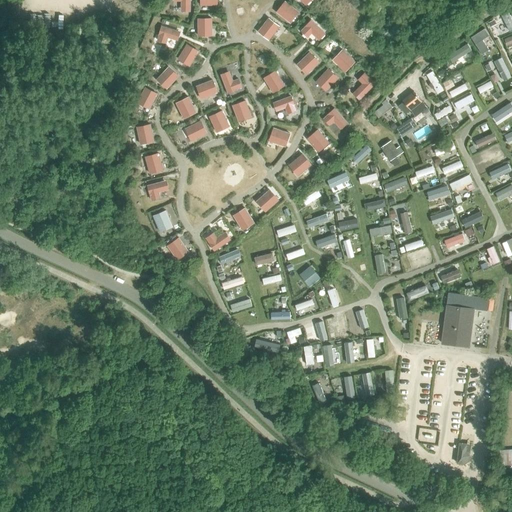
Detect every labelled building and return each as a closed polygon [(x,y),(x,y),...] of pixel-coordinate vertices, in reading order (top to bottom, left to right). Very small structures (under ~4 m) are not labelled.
[(181,2),(180,12),(190,12),(190,0),(174,0),(174,1),(181,2)] [(275,12),(290,24),(299,12),(285,1),(275,12)] [(511,20),(508,12),(501,15),(509,31),(511,28),(511,20)] [(268,17),(257,32),(269,41),(280,26),(268,17)] [(197,36),(212,36),(212,18),(197,18),(197,36)] [(311,34),(319,41),(325,34),(311,19),(300,31),(307,38),(311,34)] [(181,31),(161,25),(156,41),(166,44),(168,38),(178,41),(181,31)] [(485,28),(471,37),(482,54),(489,49),(483,39),(489,35),(485,28)] [(187,44),(177,59),(190,67),(199,51),(187,44)] [(355,62),(342,49),(332,60),(345,72),(355,62)] [(307,75),(320,62),(309,52),(296,64),(307,75)] [(501,57),(494,61),(504,81),(511,77),(501,57)] [(452,65),(446,68),(449,74),(455,71),(452,65)] [(168,66),(156,79),(166,90),(179,76),(168,66)] [(315,82),(326,92),(339,78),(328,68),(315,82)] [(437,93),(444,89),(432,68),(425,72),(437,93)] [(275,70),(263,78),(273,93),(285,86),(275,70)] [(229,71),(220,74),(227,94),(242,88),(239,78),(233,80),(229,71)] [(354,91),(362,98),(376,83),(364,72),(357,80),(362,84),(354,91)] [(213,79),(196,86),(201,100),(218,93),(213,79)] [(490,81),(477,88),(480,94),(493,87),(490,81)] [(450,89),(452,95),(469,89),(467,83),(450,89)] [(136,103),(149,110),(158,94),(145,87),(136,103)] [(413,91),(402,100),(403,102),(410,110),(415,116),(420,112),(422,114),(428,110),(426,107),(413,91)] [(458,108),(475,101),(472,94),(455,101),(458,108)] [(291,95),(272,103),(276,112),(285,109),(287,114),(296,111),(291,95)] [(188,96),(175,103),(183,119),(197,113),(188,96)] [(374,112),(378,118),(392,107),(386,99),(381,103),(383,105),(374,112)] [(245,100),(232,105),(238,122),(252,117),(245,100)] [(450,104),(435,113),(438,118),(453,110),(450,104)] [(494,115),(498,120),(511,110),(511,107),(509,104),(494,115)] [(334,122),(340,130),(348,123),(334,108),(322,119),(329,126),(334,122)] [(208,116),(216,133),(230,127),(222,110),(208,116)] [(397,127),(396,128),(401,136),(417,126),(411,118),(397,127)] [(184,128),(191,142),(207,134),(201,120),(184,128)] [(151,124),(136,127),(140,145),(154,142),(151,124)] [(285,147),(290,133),(273,127),(268,141),(285,147)] [(306,139),(318,152),(330,143),(318,129),(306,139)] [(494,132),(476,141),(479,147),(497,138),(494,132)] [(400,163),(396,157),(403,152),(399,147),(396,149),(391,141),(381,147),(394,167),(400,163)] [(353,156),(358,162),(373,150),(367,143),(353,156)] [(481,152),(484,158),(500,150),(497,144),(481,152)] [(149,174),(164,170),(159,153),(144,157),(149,174)] [(312,165),(302,153),(288,165),(298,176),(312,165)] [(443,166),(445,173),(465,166),(462,160),(443,166)] [(493,179),(511,169),(508,162),(490,171),(493,179)] [(328,177),(330,186),(350,180),(348,172),(328,177)] [(359,176),(360,182),(378,179),(377,172),(359,176)] [(470,173),(450,183),(453,190),(473,180),(470,173)] [(387,191),(408,183),(405,175),(384,183),(387,191)] [(151,201),(161,198),(159,192),(169,190),(166,180),(147,185),(151,201)] [(499,199),(511,193),(511,183),(496,191),(499,199)] [(447,184),(427,191),(430,200),(451,192),(447,184)] [(255,201),(265,212),(279,200),(269,189),(255,201)] [(318,189),(303,198),(306,204),(322,195),(318,189)] [(365,202),(366,210),(387,205),(385,198),(365,202)] [(466,227),(485,218),(479,206),(460,215),(466,227)] [(245,208),(232,215),(242,231),(255,223),(245,208)] [(451,209),(434,215),(436,221),(453,215),(451,209)] [(152,216),(159,233),(173,227),(166,210),(152,216)] [(400,212),(406,233),(413,231),(408,210),(400,212)] [(328,213),(307,218),(308,225),(330,221),(328,213)] [(359,226),(357,217),(339,221),(341,230),(359,226)] [(372,236),(393,231),(391,223),(370,229),(372,236)] [(254,230),(260,241),(271,234),(266,224),(254,230)] [(295,224),(277,230),(279,236),(297,230),(295,224)] [(213,232),(205,238),(214,251),(231,240),(225,231),(217,237),(213,232)] [(448,247),(466,240),(463,232),(445,239),(448,247)] [(330,234),(315,237),(316,243),(332,240),(330,234)] [(166,246),(177,261),(189,252),(179,237),(166,246)] [(348,257),(355,256),(350,238),(344,239),(348,257)] [(422,239),(405,244),(407,250),(424,245),(422,239)] [(486,248),(492,263),(500,260),(494,245),(486,248)] [(304,247),(287,253),(289,259),(306,253),(304,247)] [(221,263),(242,255),(239,248),(218,256),(221,263)] [(410,263),(425,257),(423,250),(407,256),(410,263)] [(256,264),(275,260),(274,251),(255,255),(256,264)] [(384,253),(376,254),(377,273),(385,272),(384,253)] [(310,286),(321,277),(311,264),(300,273),(310,286)] [(459,268),(441,275),(444,282),(462,275),(459,268)] [(265,285),(283,279),(281,272),(263,278),(265,285)] [(243,275),(222,282),(224,289),(245,282),(243,275)] [(407,290),(409,298),(429,293),(427,285),(407,290)] [(474,309),(487,311),(489,298),(448,292),(441,343),(469,347),(474,309)] [(404,295),(396,297),(400,318),(409,316),(404,295)] [(233,311),(254,305),(251,297),(231,304),(233,311)] [(313,298),(295,304),(297,309),(315,303),(313,298)] [(271,310),(271,318),(291,318),(291,310),(271,310)] [(336,315),(341,337),(350,335),(344,313),(336,315)] [(324,320),(317,321),(322,339),(328,337),(324,320)] [(300,326),(287,331),(289,337),(302,333),(300,326)] [(477,328),(476,343),(484,344),(485,329),(477,328)] [(273,351),(281,351),(282,332),(273,332),(273,351)] [(373,337),(367,338),(369,356),(376,356),(373,337)] [(305,345),(306,363),(314,363),(313,344),(305,345)] [(385,386),(385,391),(394,391),(395,369),(385,369),(385,381),(379,381),(379,386),(385,386)] [(370,371),(364,373),(369,393),(375,392),(370,371)] [(353,375),(347,376),(349,394),(356,393),(353,375)] [(466,450),(466,444),(459,443),(457,463),(464,464),(469,460),(469,455),(466,450)] [(511,463),(511,454),(501,455),(502,464),(511,463)] [(486,485),(492,488),(495,479),(489,477),(486,485)]
